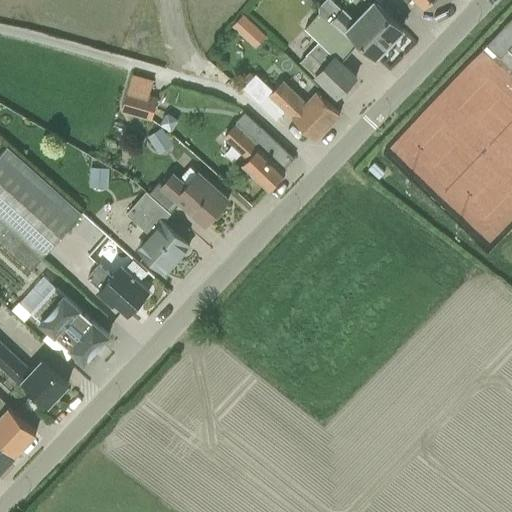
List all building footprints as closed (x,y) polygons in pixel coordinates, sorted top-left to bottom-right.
[(342,7),(330,21),(347,37),(352,33),(375,56),(402,29),(373,1),(355,19),(342,7)] [(222,18),(242,40),(255,28),(235,6),(222,18)] [(318,41),(309,52),(300,61),(322,83),(336,96),(355,76),(340,62),(353,47),(318,14),(304,28),(318,41)] [(511,16),(485,45),(499,58),(508,49),(511,53),(511,16)] [(254,73),(241,88),(259,104),(263,107),(271,98),(267,95),(272,90),(254,73)] [(268,95),(314,139),(339,113),(316,91),(305,102),(282,80),(268,95)] [(127,94),(123,110),(148,117),(153,101),(127,94)] [(246,158),(241,164),(268,189),(284,172),(282,170),(293,158),(243,112),(232,124),(233,126),(222,137),(246,158)] [(161,128),(148,136),(159,153),(172,145),(161,128)] [(0,221),(41,257),(81,213),(6,147),(0,153),(0,221)] [(373,162),(367,168),(378,178),(384,172),(373,162)] [(157,183),(148,193),(169,212),(178,202),(204,226),(227,200),(190,166),(179,178),(172,172),(160,186),(157,183)] [(88,187),(107,188),(108,168),(89,167),(88,187)] [(135,246),(164,273),(165,272),(165,271),(187,246),(188,247),(188,246),(161,221),(169,212),(148,193),(145,191),(125,214),(146,233),(135,246)] [(41,257),(0,221),(0,243),(30,270),(41,257)] [(115,303),(127,314),(147,291),(137,282),(146,272),(132,259),(124,268),(120,264),(110,275),(98,265),(86,278),(99,288),(94,293),(111,308),(115,303)] [(23,321),(30,313),(84,361),(108,335),(42,276),(11,310),(23,321)] [(0,368),(18,386),(23,381),(48,405),(67,384),(40,358),(31,369),(0,339),(0,368)] [(0,442),(14,455),(35,432),(0,399),(0,442)] [(0,469),(14,455),(0,442),(0,469)]
